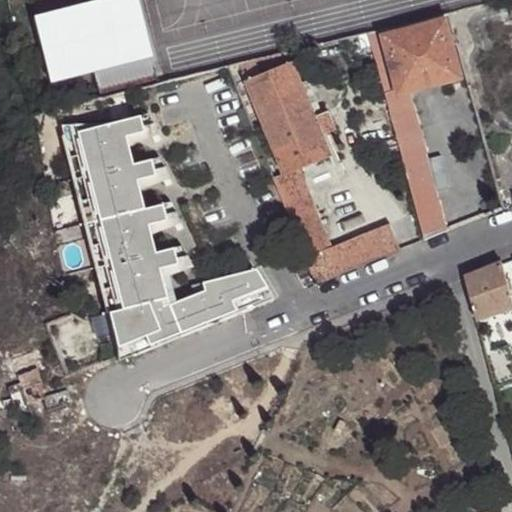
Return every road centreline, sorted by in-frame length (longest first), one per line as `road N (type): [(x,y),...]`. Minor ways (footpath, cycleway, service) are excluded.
road 1 (residential): [(442,264),(118,391)]
road 2 (residential): [(442,264),(511,505)]
road 3 (unknown): [(308,317),(192,99)]
